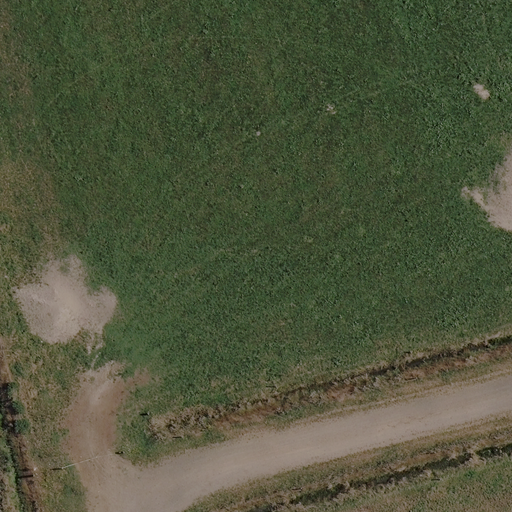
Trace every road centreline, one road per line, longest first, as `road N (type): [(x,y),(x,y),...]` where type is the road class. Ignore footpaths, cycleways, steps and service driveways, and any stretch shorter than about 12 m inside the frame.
road 1 (track): [(20,0),(150,511)]
road 2 (track): [(145,490),(511,399)]
